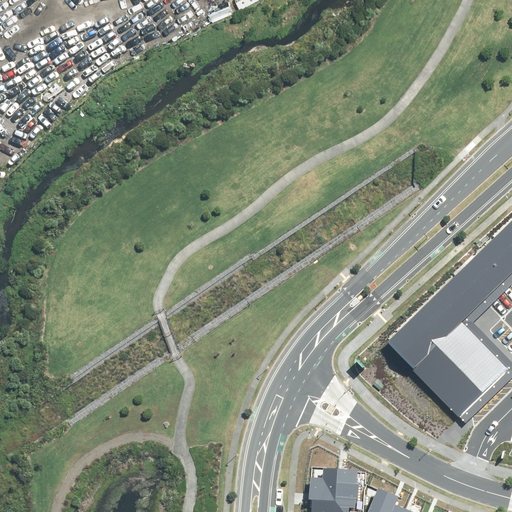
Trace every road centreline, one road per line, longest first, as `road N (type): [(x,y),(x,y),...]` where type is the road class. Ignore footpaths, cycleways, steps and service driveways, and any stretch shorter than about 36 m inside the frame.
road 1 (tertiary): [(284,363),(301,336),(511,138)]
road 2 (tertiary): [(511,174),(346,321),(303,372)]
road 3 (residential): [(303,372),(424,461)]
road 4 (residential): [(424,461),(289,402)]
